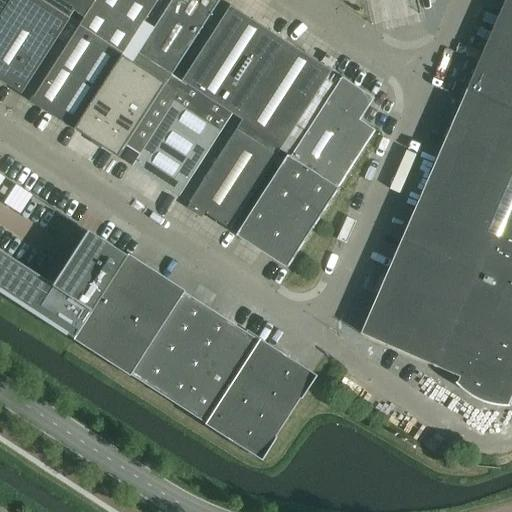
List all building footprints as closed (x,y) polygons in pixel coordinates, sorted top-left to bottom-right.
[(12,0),(0,19),(0,80),(23,95),(72,19),(77,12),(88,18),(99,0),(12,0)] [(34,101),(33,102),(76,129),(77,130),(90,110),(130,48),(160,0),(99,0),(88,18),(34,101)] [(173,0),(160,0),(130,48),(140,54),(157,65),(174,76),(222,0),(175,0),(175,1),(173,0)] [(412,221),(363,334),(462,378),(460,383),(458,384),(467,392),(477,399),(488,403),(500,406),(511,407),(511,406),(511,404),(511,0),(508,0),(504,11),(467,96),(463,106),(453,128),(420,202),(412,221)] [(233,7),(184,82),(187,84),(234,115),(283,39),(233,7)] [(283,39),(234,115),(245,121),(239,130),(279,156),(333,72),(283,39)] [(90,110),(77,130),(87,137),(103,147),(157,65),(140,54),(130,48),(90,110)] [(157,65),(103,147),(120,158),(128,147),(174,76),(157,65)] [(174,76),(128,147),(142,156),(187,84),(184,82),(174,76)] [(242,235),(242,236),(263,250),(289,267),(377,131),(361,121),(375,99),(343,78),(242,235)] [(142,156),(134,167),(160,183),(182,149),(203,163),(234,115),(187,84),(142,156)] [(193,201),(191,204),(232,230),(232,229),(279,156),(239,130),(193,201)] [(182,149),(160,183),(181,197),(184,194),(203,163),(182,149)] [(0,292),(73,340),(73,339),(91,311),(126,257),(86,231),(51,285),(0,251),(0,292)] [(91,311),(73,339),(175,405),(228,323),(126,257),(91,311)] [(228,323),(175,405),(211,428),(263,346),(228,323)] [(263,346),(211,428),(259,459),(312,377),(309,375),(263,346)]
